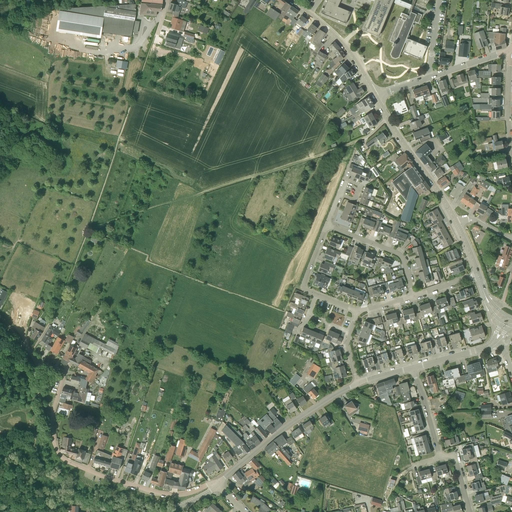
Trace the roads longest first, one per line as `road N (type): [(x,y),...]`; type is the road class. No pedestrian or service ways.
road 1 (unclassified): [(217,486),(158,493),(69,464),(53,437)]
road 2 (tertiary): [(217,486),(310,407),(358,381)]
road 3 (track): [(200,194),(363,139)]
road 4 (unclassified): [(376,98),(509,54)]
road 5 (secondary): [(291,0),(339,41),(376,98)]
road 6 (unclassified): [(357,311),(303,289),(326,224)]
road 7 (secondary): [(455,223),(387,119)]
road 8 (unclassified): [(413,296),(400,254),(326,224)]
